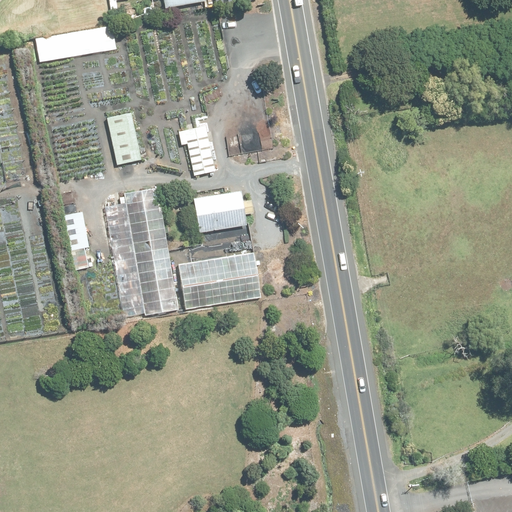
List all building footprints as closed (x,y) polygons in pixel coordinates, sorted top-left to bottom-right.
[(201,0),(145,0),(146,3),(160,1),(161,9),(202,2),(201,0)] [(111,28),(34,41),(38,62),(115,49),(111,28)] [(128,112),(102,118),(113,167),(139,161),(128,112)] [(213,171),(202,126),(175,132),(178,146),(185,144),(192,176),(213,171)] [(268,134),(259,136),(263,152),(272,149),(268,134)] [(226,142),(229,157),(243,154),(240,139),(226,142)] [(157,188),(122,193),(123,202),(142,313),(142,315),(177,309),(157,188)] [(249,201),(239,202),(237,191),(189,197),(193,232),(242,225),(240,215),(251,213),(249,201)] [(74,192),(54,196),(57,208),(76,204),(74,192)] [(142,313),(123,202),(100,206),(119,317),(142,313)] [(80,213),(57,217),(67,273),(91,268),(80,213)] [(253,252),(176,265),(183,311),(260,299),(253,252)]
